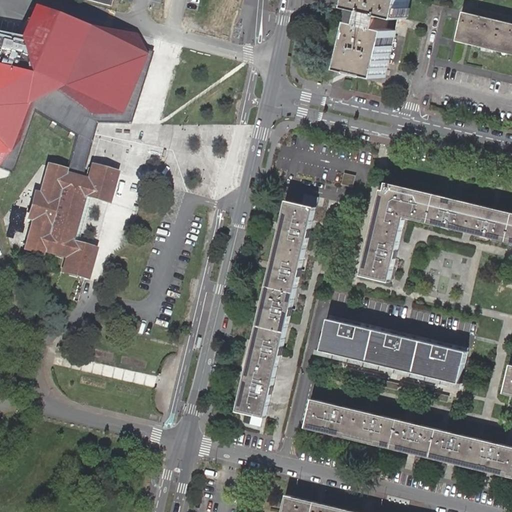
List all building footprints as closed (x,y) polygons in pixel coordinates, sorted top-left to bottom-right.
[(348,71),(385,80),(396,34),(387,31),(390,18),(406,22),(411,0),(409,0),(354,0),(353,6),(356,6),(355,10),(362,11),(348,71)] [(0,169),(11,173),(32,113),(76,135),(66,173),(81,177),(94,129),(96,122),(130,125),(151,53),(142,48),(135,35),(64,16),(62,19),(52,15),(38,11),(25,39),(0,33),(0,169)] [(511,54),(511,23),(463,12),(457,42),(511,54)] [(43,252),(65,258),(61,273),(86,279),(86,276),(93,250),(70,243),(83,197),(107,203),(115,173),(87,167),(84,178),(81,177),(66,173),(64,173),(64,171),(45,166),(38,194),(34,193),(26,220),(30,221),(22,249),(42,254),(43,252)] [(346,173),(344,185),(356,187),(357,175),(346,173)] [(511,212),(386,183),(384,191),(381,190),(360,276),(389,283),(406,218),(511,242),(511,365),(510,365),(503,394),(511,396),(511,212)] [(304,202),(323,205),(324,197),(305,194),(304,202)] [(287,201),(237,412),(265,419),(315,208),(287,201)] [(466,356),(329,323),(321,355),(458,387),(466,356)] [(511,446),(312,402),(306,430),(511,478),(511,446)] [(358,511),(287,495),(282,511),(358,511)]
